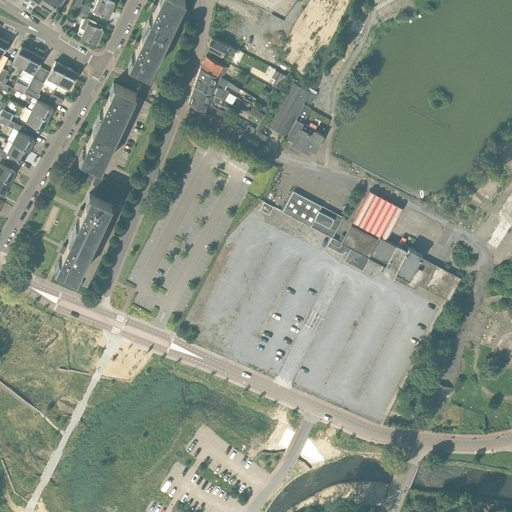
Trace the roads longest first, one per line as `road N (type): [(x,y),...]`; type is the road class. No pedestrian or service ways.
road 1 (tertiary): [(419,440),(368,431),(205,361)]
road 2 (residential): [(178,105),(96,310)]
road 3 (residential): [(0,250),(102,68)]
road 4 (residential): [(115,331),(26,511)]
road 5 (tertiary): [(205,361),(96,310)]
